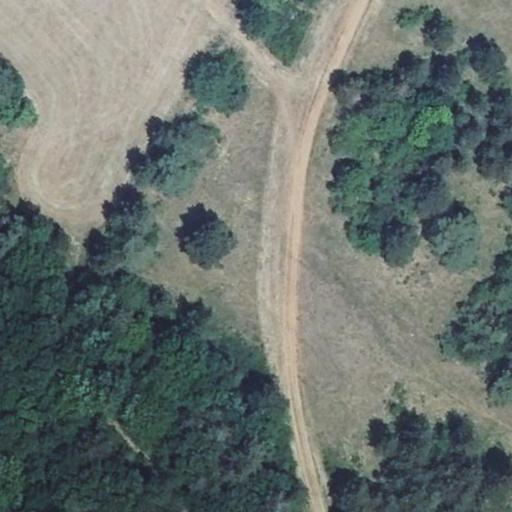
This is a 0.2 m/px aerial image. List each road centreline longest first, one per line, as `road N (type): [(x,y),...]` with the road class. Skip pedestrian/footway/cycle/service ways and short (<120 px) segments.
road 1 (track): [(321,511),(289,350),(298,184),(307,135),(362,0)]
road 2 (track): [(214,511),(0,291)]
